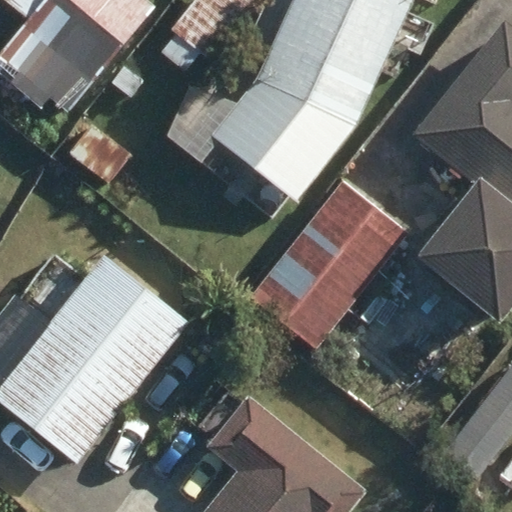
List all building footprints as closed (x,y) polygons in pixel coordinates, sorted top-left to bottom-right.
[(0,62),(0,76),(57,128),(156,14),(138,0),(0,0),(0,1),(31,28),(0,62)] [(161,57),(185,77),(201,58),(207,64),(257,2),(254,0),(200,0),(172,35),(177,38),(161,57)] [(165,140),(270,227),(289,204),(295,209),(358,133),(418,0),(295,0),(257,87),(234,114),(205,92),(165,140)] [(414,267),(497,335),(511,317),(511,33),(504,27),(413,140),(476,191),(414,267)] [(112,87),(130,102),(144,86),(125,71),(112,87)] [(248,304),(316,357),(408,239),(341,187),(248,304)] [(0,390),(0,404),(78,468),(190,331),(105,262),(0,390)] [(196,352),(219,367),(238,341),(217,324),(196,352)] [(511,373),(452,447),(484,474),(511,439),(511,373)] [(212,511),(355,511),(366,498),(248,403),(208,454),(239,478),(212,511)] [(483,487),(511,510),(511,471),(502,464),(483,487)]
